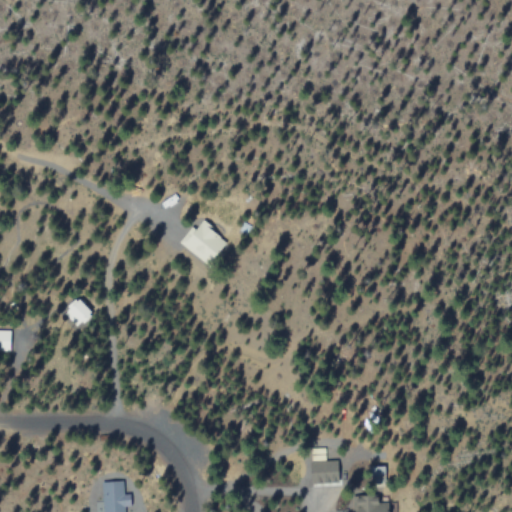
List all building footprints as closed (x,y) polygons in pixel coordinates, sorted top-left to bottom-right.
[(196,230),(191,227),(180,244),(211,265),(228,240),(201,222),(196,230)] [(78,328),(93,314),(79,298),(63,312),(78,328)] [(0,349),(10,350),(11,330),(0,329),(0,349)] [(312,483),(339,482),(339,461),(312,462),(312,483)] [(125,511),(125,507),(132,506),(131,494),(125,494),(124,481),(102,482),(104,511),(125,511)] [(358,511),(391,511),(392,499),(359,498),(358,511)]
